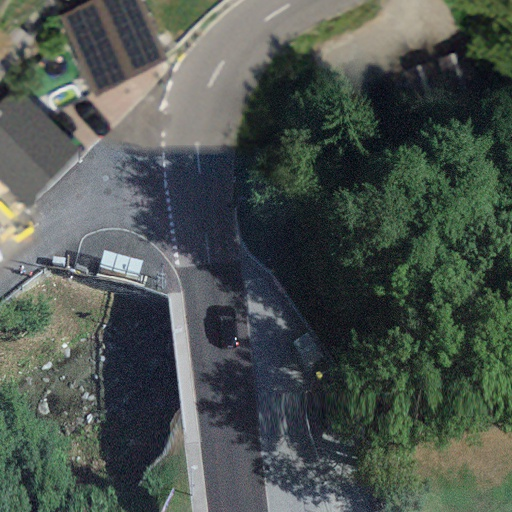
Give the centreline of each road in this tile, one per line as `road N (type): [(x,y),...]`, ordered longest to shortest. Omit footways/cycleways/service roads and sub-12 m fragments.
road 1 (tertiary): [(237,511),(198,172)]
road 2 (residential): [(198,172),(107,197),(0,275)]
road 3 (tertiary): [(198,172),(205,94),(220,65),(265,18),(302,0)]
